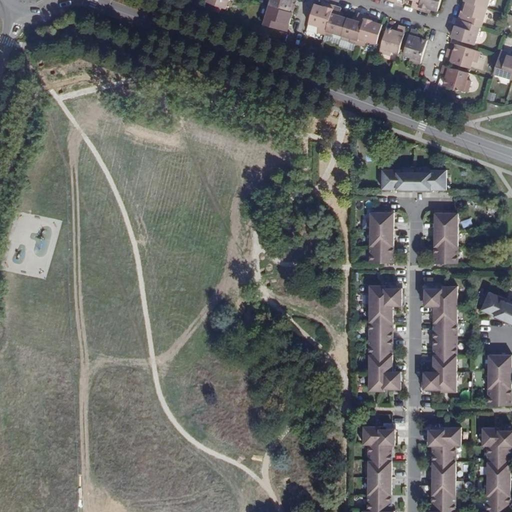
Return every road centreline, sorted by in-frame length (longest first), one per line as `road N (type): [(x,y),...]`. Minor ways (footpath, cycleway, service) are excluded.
road 1 (tertiary): [(88,0),(511,155)]
road 2 (residential): [(414,203),(412,511)]
